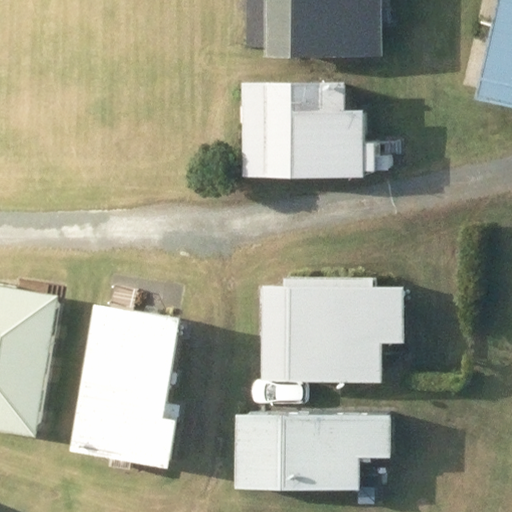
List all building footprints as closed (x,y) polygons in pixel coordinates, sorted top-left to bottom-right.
[(341,17),(397,17),(397,0),(279,0),(280,58),(340,57),(341,17)] [(511,50),(501,102),(511,104),(511,50)] [(360,86),(256,85),(257,177),(380,176),(380,171),(403,171),(403,158),(390,157),(390,144),(380,144),(379,111),(360,111),(360,86)] [(279,290),(277,385),(393,387),(395,282),(301,280),(300,290),(279,290)] [(0,286),(0,429),(53,437),(74,297),(0,286)] [(101,339),(70,442),(158,470),(189,367),(180,364),(187,339),(119,317),(111,342),(101,339)] [(252,415),(250,492),(377,495),(377,460),(409,461),(409,415),(252,415)]
